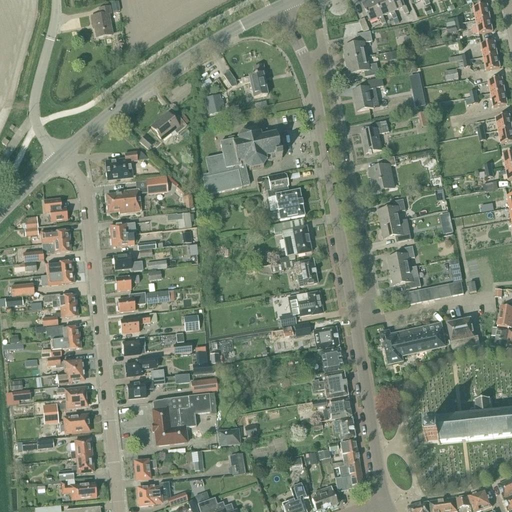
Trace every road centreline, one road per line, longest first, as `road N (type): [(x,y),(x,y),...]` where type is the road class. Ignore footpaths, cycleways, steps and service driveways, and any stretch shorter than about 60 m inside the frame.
road 1 (unclassified): [(119,511),(84,192),(58,158)]
road 2 (primary): [(58,158),(153,80),(280,6)]
road 3 (residential): [(377,320),(324,56)]
road 4 (secondary): [(355,324),(306,62)]
road 5 (unclassified): [(58,158),(34,114),(57,0)]
